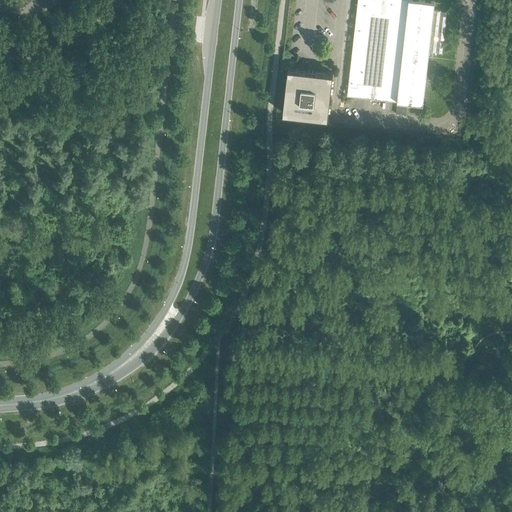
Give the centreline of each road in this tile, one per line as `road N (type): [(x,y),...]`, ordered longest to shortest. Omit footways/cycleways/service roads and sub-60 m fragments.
road 1 (secondary): [(11,404),(61,401),(122,373),(167,334),(187,301),(209,249),(240,0)]
road 2 (secondary): [(218,0),(178,285),(159,320),(105,372),(11,404)]
